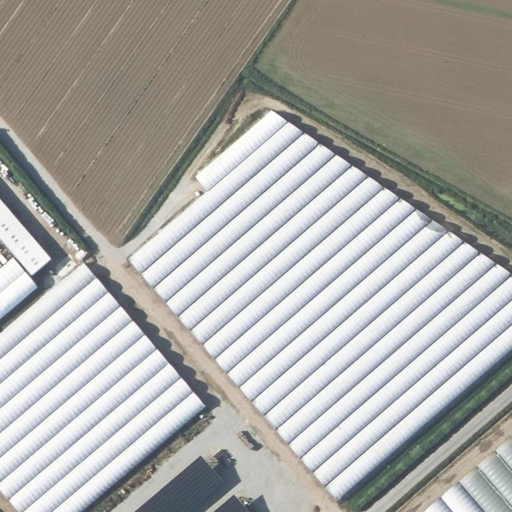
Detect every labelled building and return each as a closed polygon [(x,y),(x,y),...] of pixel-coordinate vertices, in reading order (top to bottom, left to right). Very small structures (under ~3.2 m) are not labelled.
[(128,259),(337,502),(511,351),(511,275),(271,113),(193,174),(207,191),(128,259)] [(0,200),(0,238),(33,277),(52,261),(0,200)] [(0,320),(38,288),(14,259),(0,270),(0,320)] [(0,334),(0,488),(20,511),(82,511),(206,408),(84,265),(0,334)] [(511,511),(511,438),(425,511),(511,511)]
